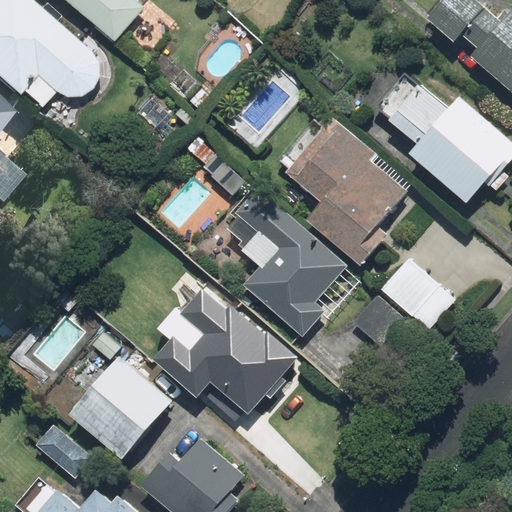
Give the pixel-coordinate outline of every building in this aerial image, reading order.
[(49,0),(5,0),(0,5),(0,61),(50,109),(66,92),(72,98),(95,96),(111,79),(110,58),(49,0)] [(80,0),(123,39),(154,6),(148,0),(80,0)] [(490,0),(455,0),(440,17),(511,82),(511,16),(510,18),(490,0)] [(505,187),(511,179),(511,129),(471,94),(461,105),(418,67),(384,105),(427,142),(420,150),(479,202),(497,181),(505,187)] [(0,195),(4,199),(29,171),(0,145),(0,130),(20,107),(0,89),(0,195)] [(317,217),(371,265),(398,235),(389,226),(425,185),(334,105),(287,159),(333,199),(317,217)] [(358,265),(267,184),(229,228),(271,265),(253,285),(313,338),(336,312),(325,302),(358,265)] [(417,257),(389,289),(437,331),(465,299),(417,257)] [(386,294),(359,323),(389,350),(415,321),(386,294)] [(189,332),(167,356),(210,395),(223,381),(260,413),(311,356),(245,297),(202,344),(189,332)] [(129,348),(110,329),(97,343),(116,361),(129,348)] [(132,352),(82,410),(136,458),(187,400),(132,352)] [(63,422),(43,444),(83,478),(102,456),(63,422)] [(181,450),(151,484),(183,511),(237,511),(248,500),(240,493),(256,474),(212,436),(192,459),(181,450)] [(65,479),(40,507),(45,511),(155,511),(132,492),(126,499),(111,485),(95,505),(65,479)]
